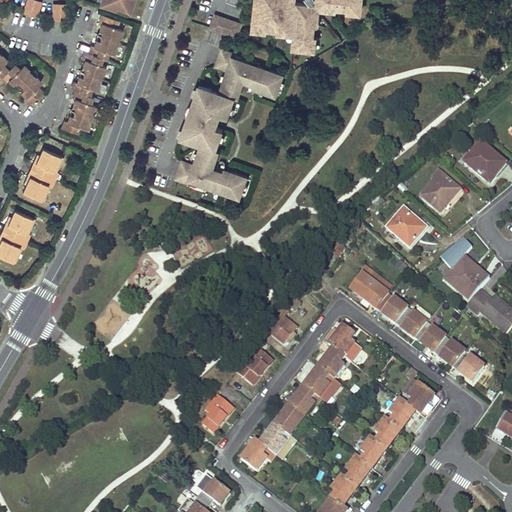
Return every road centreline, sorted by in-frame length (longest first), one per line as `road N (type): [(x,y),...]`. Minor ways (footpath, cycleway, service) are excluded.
road 1 (residential): [(461,393),(340,309),(226,453),(225,466),(252,490)]
road 2 (tertiary): [(166,0),(97,189),(31,315)]
road 3 (residential): [(461,393),(368,511)]
